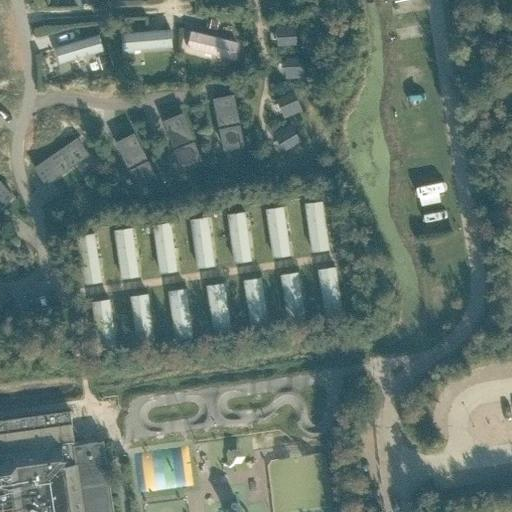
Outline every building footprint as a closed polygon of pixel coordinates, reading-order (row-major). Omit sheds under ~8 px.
[(211,18),(209,27),(217,28),(218,20),(211,18)] [(110,54),(99,57),(103,68),(113,65),(110,54)] [(502,204),(501,210),(509,214),(511,211),(511,203),(509,201),(502,204)] [(0,419),(0,434),(72,425),(70,410),(0,419)] [(0,453),(75,444),(72,425),(0,434),(0,453)] [(0,453),(0,511),(112,511),(103,440),(75,444),(0,453)]
